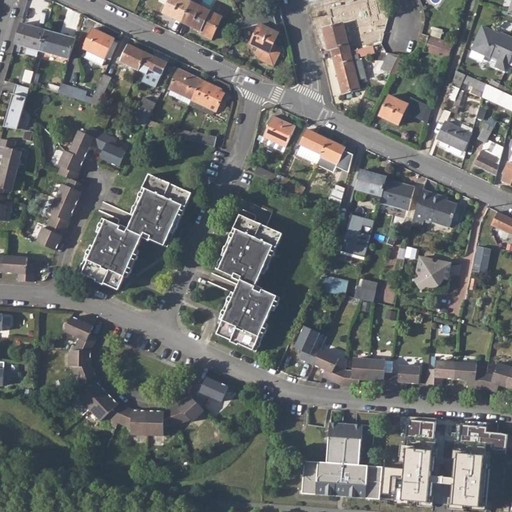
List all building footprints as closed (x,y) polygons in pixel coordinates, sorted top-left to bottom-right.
[(170,0),(164,13),(183,22),(193,0),(170,0)] [(193,0),(183,22),(201,31),(205,32),(203,35),(212,40),(217,29),(216,28),(221,16),(198,5),(200,0),(193,0)] [(243,17),(238,28),(260,24),(275,21),(273,11),(243,17)] [(331,49),(333,56),(357,50),(382,44),(384,35),(355,43),(349,21),(323,28),(328,50),(331,49)] [(15,44),(38,51),(44,30),(20,24),(15,44)] [(279,33),(260,24),(251,44),(258,47),(256,52),(259,58),(274,66),(283,48),(274,44),(279,33)] [(511,57),(511,56),(511,37),(499,32),(499,34),(481,26),(470,49),(488,58),(489,56),(498,60),(495,67),(505,72),(511,57)] [(87,50),(104,58),(114,38),(91,27),(81,48),(87,50)] [(38,51),(69,59),(76,39),(44,30),(38,51)] [(428,43),(450,51),(453,43),(431,36),(428,43)] [(426,51),(448,58),(450,51),(428,43),(426,51)] [(119,61),(138,70),(146,53),(128,44),(119,61)] [(101,65),(104,58),(87,50),(84,57),(101,65)] [(358,55),(357,50),(333,56),(343,94),(361,89),(359,81),(352,56),(358,55)] [(138,70),(158,79),(166,62),(146,53),(138,70)] [(382,70),(391,74),(398,60),(400,55),(390,53),(382,70)] [(365,80),(358,55),(352,56),(359,81),(365,80)] [(168,89),(190,99),(200,78),(178,68),(168,89)] [(20,80),(29,82),(32,72),(23,69),(20,80)] [(482,91),(484,92),(484,91),(486,84),(456,70),(452,85),(453,86),(459,89),(462,82),(473,87),(482,91)] [(90,102),(97,105),(110,77),(103,74),(92,98),(90,102)] [(200,78),(190,99),(215,111),(224,93),(220,91),(221,89),(200,78)] [(68,86),(61,83),(57,93),(64,95),(68,86)] [(5,126),(17,129),(28,87),(16,84),(5,126)] [(483,97),(511,110),(511,95),(486,84),(484,91),(484,92),(483,97)] [(87,92),(68,86),(64,95),(89,103),(90,102),(92,98),(86,96),(87,92)] [(458,106),(463,93),(458,91),(459,89),(453,86),(449,98),(454,99),(452,104),(458,106)] [(471,93),(479,97),(482,91),(473,87),(471,93)] [(381,116),(399,125),(409,105),(390,95),(381,116)] [(134,122),(147,128),(147,125),(150,120),(157,103),(145,98),(134,122)] [(210,115),(215,111),(190,99),(188,104),(210,115)] [(110,111),(117,115),(120,108),(113,105),(110,111)] [(262,136),(284,147),(294,126),(272,116),(262,136)] [(147,125),(159,131),(162,125),(150,120),(147,125)] [(457,146),(464,149),(470,134),(446,122),(438,139),(447,143),(456,147),(457,146)] [(79,130),(70,152),(85,159),(91,145),(97,148),(104,133),(92,127),(88,134),(79,130)] [(172,136),(207,144),(211,135),(195,131),(195,133),(176,128),(172,136)] [(485,143),(475,165),(496,175),(503,147),(487,139),(490,131),(482,128),(477,139),(485,143)] [(294,154),(315,164),(319,156),(327,139),(306,129),(294,154)] [(118,139),(104,133),(97,148),(103,151),(100,158),(120,167),(127,151),(114,146),(118,139)] [(207,144),(214,145),(216,136),(211,135),(207,144)] [(0,153),(4,155),(1,168),(17,172),(22,152),(13,150),(15,142),(1,139),(0,141),(0,153)] [(327,139),(319,156),(336,165),(344,148),(327,139)] [(456,147),(447,143),(445,147),(446,150),(458,156),(461,155),(464,149),(457,146),(456,147)] [(59,174),(69,178),(76,181),(80,174),(78,173),(85,159),(70,152),(65,150),(60,165),(63,166),(59,174)] [(503,181),(511,185),(511,157),(505,170),(507,172),(503,181)] [(252,173),(273,182),(276,175),(255,166),(252,173)] [(0,194),(2,195),(4,189),(13,192),(17,172),(1,168),(0,172),(0,194)] [(355,190),(380,197),(385,179),(385,177),(361,171),(355,190)] [(273,182),(301,194),(305,186),(277,174),(276,175),(273,182)] [(104,283),(119,290),(125,276),(128,278),(140,251),(137,250),(142,237),(151,241),(152,240),(168,247),(193,193),(149,175),(131,215),(135,216),(128,229),(103,218),(97,233),(101,234),(95,247),(91,246),(79,272),(97,279),(95,282),(103,285),(104,283)] [(63,184),(56,199),(75,208),(75,206),(81,193),(83,193),(86,185),(76,181),(69,178),(66,186),(63,184)] [(379,203),(408,210),(414,187),(385,179),(380,197),(379,203)] [(327,204),(338,209),(344,188),(335,184),(327,204)] [(442,196),(422,189),(413,218),(423,222),(424,219),(449,227),(452,219),(460,222),(465,207),(441,199),(442,196)] [(53,215),(50,221),(67,229),(70,222),(69,221),(75,208),(56,199),(50,214),(53,215)] [(490,225),(511,235),(511,218),(490,207),(484,220),(491,223),(490,225)] [(240,344),(257,351),(269,325),(266,323),(272,310),(275,312),(281,297),(256,286),(262,273),(265,274),(284,233),(241,215),(217,268),(234,276),(234,278),(241,281),(236,293),(232,292),(220,319),(223,320),(217,334),(232,340),(231,342),(239,345),(240,344)] [(423,222),(413,218),(412,220),(411,224),(421,227),(423,222)] [(460,222),(452,219),(449,227),(457,230),(460,222)] [(64,237),(67,229),(50,221),(46,228),(43,227),(37,242),(56,250),(62,236),(64,237)] [(472,273),(485,275),(491,244),(479,242),(472,273)] [(396,259),(403,260),(405,250),(399,248),(396,259)] [(27,259),(7,257),(6,273),(19,273),(18,280),(34,281),(34,267),(27,266),(27,259)] [(414,280),(420,290),(423,288),(425,286),(432,287),(437,285),(439,284),(442,278),(446,279),(449,264),(437,261),(433,262),(432,260),(419,257),(416,272),(419,277),(414,280)] [(321,291),(344,297),(347,282),(324,277),(321,291)] [(361,288),(376,291),(378,284),(363,280),(361,288)] [(354,299),(373,304),(376,291),(361,288),(357,287),(354,299)] [(80,338),(75,350),(91,351),(98,337),(91,334),(94,326),(72,317),(65,331),(80,338)] [(300,358),(314,365),(320,351),(313,348),(320,333),(306,326),(295,347),(303,351),(300,358)] [(322,376),(343,386),(346,370),(336,366),(339,358),(321,349),(320,351),(314,365),(325,370),(322,376)] [(73,367),(78,380),(95,372),(92,365),(90,366),(91,351),(75,350),(70,350),(70,366),(73,367)] [(359,379),(368,380),(369,360),(355,359),(354,371),(346,370),(343,386),(359,387),(359,379)] [(376,388),(391,390),(391,374),(385,373),(385,361),(369,360),(368,380),(376,381),(376,388)] [(443,378),(455,379),(457,363),(436,361),(436,370),(427,369),(426,384),(443,385),(443,378)] [(468,387),(483,388),(487,373),(477,373),(477,364),(457,363),(455,379),(468,380),(468,387)] [(498,385),(506,388),(511,368),(497,363),(494,376),(487,373),(483,388),(497,393),(498,385)] [(399,374),(391,374),(391,390),(392,390),(406,391),(406,382),(419,383),(420,368),(400,366),(399,374)] [(78,398),(88,410),(107,393),(96,382),(98,381),(95,372),(78,380),(83,394),(78,398)] [(198,382),(191,396),(202,407),(208,395),(222,402),(229,387),(207,377),(203,384),(198,382)] [(106,417),(118,423),(125,406),(119,403),(118,404),(107,393),(88,410),(100,423),(106,417)] [(178,405),(171,408),(177,424),(191,419),(193,422),(205,411),(202,407),(191,396),(179,407),(178,405)] [(134,409),(125,406),(118,423),(125,425),(131,428),(131,436),(146,435),(147,411),(133,411),(134,409)] [(164,412),(147,411),(146,435),(163,435),(164,429),(177,424),(171,408),(164,410),(164,412)] [(303,493),(380,499),(382,467),(360,465),(362,425),(331,422),(328,463),(305,461),(303,490),(303,493)] [(448,506),(490,509),(495,444),(398,436),(393,500),(435,504),(435,503),(448,504),(448,506)]
